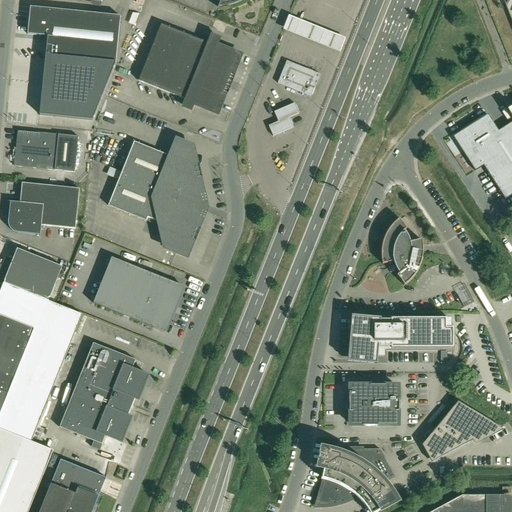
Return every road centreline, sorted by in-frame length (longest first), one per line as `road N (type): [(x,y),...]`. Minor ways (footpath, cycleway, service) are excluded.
road 1 (primary): [(377,0),(175,511)]
road 2 (unclassified): [(122,511),(226,244),(235,215),(232,131),(285,0)]
road 3 (primary): [(243,405),(406,0)]
road 4 (unclassified): [(283,511),(342,266),(392,160)]
road 5 (unknown): [(177,369),(99,338),(87,341),(33,511)]
road 6 (unclassified): [(392,160),(470,272),(511,373)]
road 7 (unknown): [(306,424),(404,429),(413,420),(419,377)]
road 8 (unclassified): [(392,160),(444,108),(511,78)]
road 9 (unknown): [(396,490),(469,456),(511,452)]
